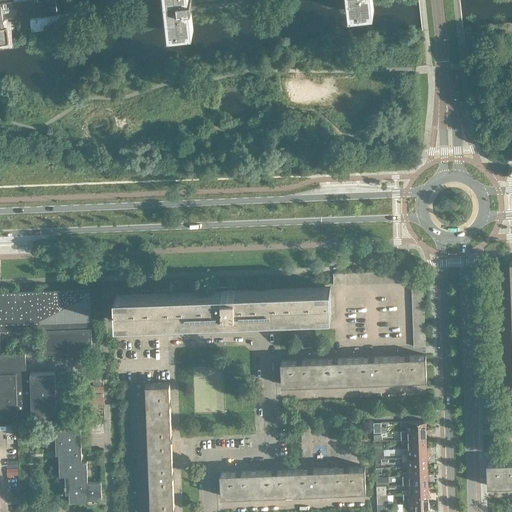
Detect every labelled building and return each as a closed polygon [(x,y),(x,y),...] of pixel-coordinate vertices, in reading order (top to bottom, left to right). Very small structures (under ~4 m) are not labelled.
[(0,0),(0,41),(10,41),(8,25),(5,25),(4,18),(57,12),(55,0),(0,0)] [(347,0),(350,13),(374,10),(372,0),(347,0)] [(59,15),(30,18),(31,30),(60,27),(59,15)] [(123,296),(116,296),(117,319),(117,320),(117,322),(214,318),(231,317),(331,313),(331,311),(330,288),(322,288),(235,292),(235,289),(235,286),(191,288),(189,288),(141,290),(141,292),(141,295),(123,296)] [(0,417),(18,417),(18,415),(31,414),(32,415),(57,414),(55,371),(26,372),(25,352),(24,352),(1,353),(0,330),(43,329),(44,353),(92,351),(92,325),(91,287),(90,287),(0,290),(0,417)] [(425,354),(389,356),(390,380),(426,378),(426,379),(427,379),(426,354),(425,354)] [(103,355),(93,355),(93,363),(103,363),(103,355)] [(389,356),(353,357),(354,381),(390,380),(389,356)] [(353,357),(317,359),(318,382),(354,381),(353,357)] [(281,359),(281,360),(282,384),(283,384),(318,382),(317,359),(282,360),(281,359)] [(104,402),(104,377),(90,377),(90,402),(104,402)] [(146,384),(147,419),(171,418),(170,383),(170,382),(146,383),(146,384)] [(171,418),(147,419),(149,455),(172,454),(171,418)] [(426,420),(400,421),(401,425),(406,425),(406,431),(426,430),(426,420)] [(60,428),(56,428),(56,425),(41,425),(41,428),(34,429),(35,436),(37,436),(37,445),(46,445),(46,446),(56,446),(56,453),(59,453),(60,475),(65,475),(66,484),(64,484),(65,487),(66,487),(66,493),(69,493),(70,501),(88,500),(88,498),(102,498),(101,480),(88,481),(87,461),(82,461),(81,427),(62,428),(62,426),(60,426),(60,428)] [(401,431),(401,440),(426,439),(426,430),(406,431),(401,431)] [(426,439),(401,440),(401,443),(406,443),(407,448),(427,447),(426,439)] [(402,454),(402,457),(427,456),(427,447),(407,448),(407,453),(402,454)] [(172,454),(149,455),(150,491),(174,490),(172,454)] [(427,456),(402,457),(402,461),(407,461),(407,466),(427,466),(427,456)] [(486,460),(487,473),(487,485),(488,485),(511,483),(511,459),(487,461),(487,460),(486,460)] [(365,465),(329,467),(330,491),(366,489),(365,465)] [(402,472),(402,475),(428,475),(427,466),(407,466),(408,472),(402,472)] [(329,467),(293,468),(294,492),(330,491),(329,467)] [(293,468),(257,470),(258,493),(294,492),(293,468)] [(258,493),(257,470),(221,471),(220,471),(221,495),(222,495),(258,493)] [(428,475),(402,475),(403,484),(408,484),(428,483),(428,475)] [(403,490),(403,493),(429,493),(428,483),(408,484),(408,490),(403,490)] [(174,511),(174,490),(150,491),(151,511),(174,511)] [(429,493),(403,493),(403,503),(429,502),(429,493)] [(377,503),(386,503),(388,503),(388,494),(377,494),(377,503)] [(403,503),(404,511),(403,511),(420,511),(421,511),(429,511),(429,502),(403,503)] [(386,511),(386,503),(377,503),(377,511),(386,511)]
